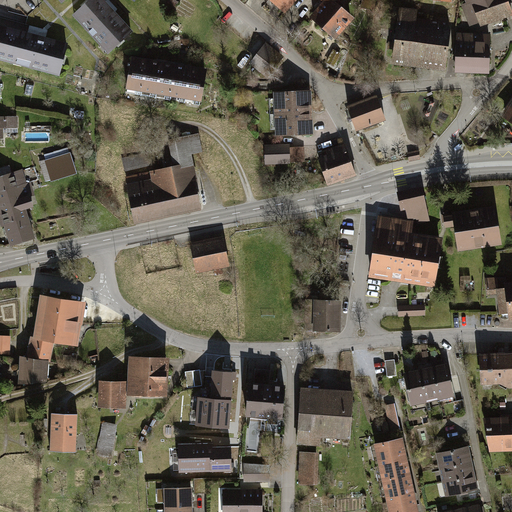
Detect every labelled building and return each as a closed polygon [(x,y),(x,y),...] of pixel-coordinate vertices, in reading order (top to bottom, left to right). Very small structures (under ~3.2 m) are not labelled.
[(96,0),(73,22),(109,61),(136,37),(101,0),(96,0)] [(274,0),(285,9),(293,0),(326,0),(327,1),(314,15),(337,35),(352,17),(334,2),(335,0),(274,0)] [(372,0),(362,0),(361,8),(370,11),(372,0)] [(503,0),(465,0),(476,28),(509,15),(503,0)] [(399,7),(392,62),(424,67),(430,21),(415,19),(416,10),(399,7)] [(430,21),(424,67),(444,69),(450,23),(430,21)] [(0,26),(0,62),(60,79),(69,45),(0,26)] [(488,35),(458,34),(456,70),(486,71),(488,35)] [(283,57),(266,43),(250,63),(268,77),(283,57)] [(130,57),(124,97),(200,109),(206,69),(130,57)] [(272,94),(275,141),(314,139),(311,91),(272,94)] [(347,108),(355,129),(384,119),(376,97),(347,108)] [(18,117),(0,117),(0,142),(19,142),(18,117)] [(172,167),(125,177),(135,224),(201,210),(189,156),(203,153),(199,134),(166,141),(172,167)] [(292,163),(307,162),(306,145),(291,145),(292,163)] [(317,155),(328,187),(356,177),(345,145),(317,155)] [(291,146),(263,146),(264,166),(291,165),(291,146)] [(419,150),(408,152),(409,161),(420,159),(419,150)] [(70,152),(39,161),(46,182),(77,173),(70,152)] [(19,171),(0,176),(0,235),(4,249),(40,238),(19,171)] [(422,188),(398,194),(404,218),(413,215),(415,224),(431,220),(422,188)] [(452,213),(458,249),(501,243),(495,207),(452,213)] [(412,222),(381,217),(377,239),(409,244),(410,234),(412,222)] [(441,238),(410,234),(409,244),(406,258),(437,263),(441,238)] [(187,244),(193,276),(229,269),(222,237),(187,244)] [(409,244),(377,239),(371,273),(403,278),(406,258),(409,244)] [(406,258),(403,278),(433,284),(437,263),(406,258)] [(84,303),(41,296),(33,339),(52,342),(77,346),(84,303)] [(342,302),(311,300),(309,333),(341,334),(342,302)] [(425,302),(397,303),(398,319),(426,317),(425,302)] [(48,362),(52,342),(33,339),(29,357),(48,362)] [(6,342),(0,341),(0,356),(10,357),(11,346),(6,346),(6,342)] [(511,353),(503,354),(504,383),(511,386),(511,353)] [(482,384),(504,383),(503,354),(481,354),(482,384)] [(48,362),(29,357),(21,357),(20,385),(47,382),(48,362)] [(100,382),(99,409),(131,410),(131,397),(166,398),(167,359),(130,358),(129,383),(100,382)] [(393,360),(383,362),(386,376),(395,375),(393,360)] [(445,364),(431,367),(439,404),(453,400),(445,364)] [(431,367),(416,370),(425,407),(439,404),(431,367)] [(199,397),(197,425),(231,428),(235,372),(213,370),(211,398),(199,397)] [(270,370),(256,371),(257,381),(271,380),(270,370)] [(402,374),(411,411),(425,407),(416,370),(402,374)] [(287,385),(246,382),(243,417),(284,420),(287,385)] [(350,443),(354,392),(300,388),(296,438),(350,443)] [(392,402),(382,405),(388,435),(398,433),(392,402)] [(75,415),(48,414),(47,452),(73,453),(75,415)] [(511,417),(483,419),(486,453),(511,451),(511,417)] [(118,425),(100,422),(94,457),(112,460),(118,425)] [(369,445),(373,464),(404,457),(400,438),(369,445)] [(214,441),(178,442),(179,472),(233,471),(232,444),(214,445),(214,441)] [(433,454),(436,468),(469,462),(466,447),(433,454)] [(317,454),(298,453),(297,485),(316,486),(317,454)] [(373,464),(377,483),(409,476),(404,457),(373,464)] [(469,462),(436,468),(439,483),(472,476),(469,462)] [(268,464),(241,464),(240,482),(267,483),(268,464)] [(377,483),(382,503),(413,496),(409,476),(377,483)] [(472,476),(439,483),(443,499),(476,492),(472,476)] [(194,488),(167,490),(167,511),(174,511),(196,511),(194,488)] [(220,489),(220,511),(264,511),(265,488),(220,489)] [(382,503),(384,511),(416,511),(413,496),(382,503)]
